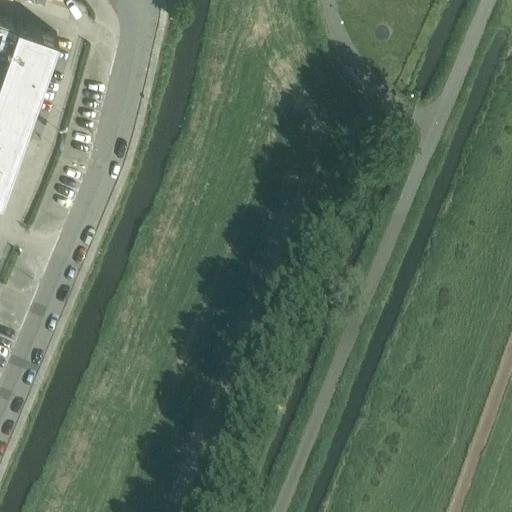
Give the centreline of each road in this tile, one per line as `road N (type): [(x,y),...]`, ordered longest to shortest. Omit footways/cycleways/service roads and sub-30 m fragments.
road 1 (unclassified): [(488,0),(278,511)]
road 2 (unclassified): [(0,425),(103,181),(139,27),(133,0)]
